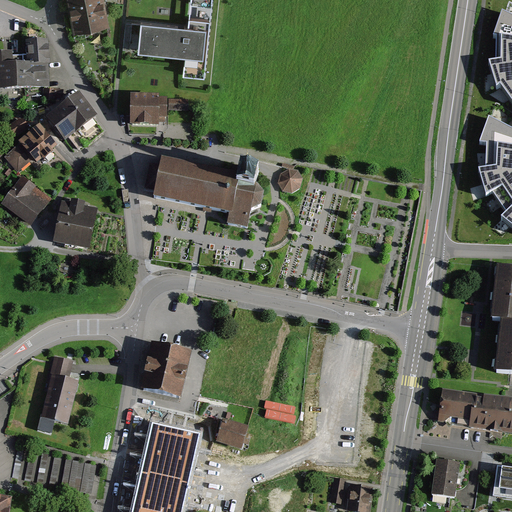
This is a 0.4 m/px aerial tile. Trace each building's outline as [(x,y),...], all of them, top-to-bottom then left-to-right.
[(104,0),(66,0),(73,32),(110,25),(106,5),(104,0)] [(178,15),(178,1),(170,1),(169,15),(178,15)] [(511,21),(503,16),(496,38),(499,39),(498,67),(491,68),(498,90),(501,88),(511,104),(511,21)] [(141,23),(138,52),(186,56),(184,76),(204,78),(210,21),(188,19),(187,27),(141,23)] [(0,52),(0,88),(49,87),(49,62),(50,62),(49,53),(48,38),(25,39),(26,54),(13,54),(13,52),(7,52),(0,52)] [(62,103),(62,91),(43,90),(43,102),(62,103)] [(159,93),(131,93),(130,125),(159,125),(159,121),(167,121),(167,96),(159,96),(159,93)] [(79,96),(47,120),(55,131),(64,144),(97,119),(87,105),(79,96)] [(189,99),(169,99),(169,110),(189,110),(189,99)] [(13,141),(29,128),(20,117),(4,129),(13,141)] [(511,134),(488,122),(481,145),(487,147),(486,176),(481,176),(487,198),(491,197),(506,219),(501,225),(511,232),(511,134)] [(58,149),(40,128),(19,145),(36,165),(42,160),(45,163),(54,156),(53,154),(58,149)] [(18,148),(5,159),(17,173),(30,162),(18,148)] [(154,194),(153,199),(230,214),(228,223),(245,226),(248,209),(257,206),(259,196),(252,189),(255,172),(233,168),(232,176),(160,162),(159,169),(153,168),(149,193),(154,194)] [(287,172),(280,176),(278,184),(282,192),(290,194),(297,190),(300,182),(296,175),(287,172)] [(24,176),(1,205),(30,228),(53,198),(24,176)] [(71,205),(62,203),(54,245),(71,248),(89,252),(98,210),(85,208),(86,205),(71,202),(71,205)] [(511,271),(496,270),(490,324),(501,326),(495,376),(511,378),(511,377),(511,271)] [(190,351),(150,343),(140,389),(180,398),(190,351)] [(72,362),(54,357),(50,374),(52,375),(37,430),(52,433),(56,419),(69,423),(80,380),(68,377),(72,362)] [(511,403),(442,393),(438,423),(445,424),(448,427),(452,426),(470,429),(488,431),(511,434),(511,403)] [(246,429),(223,422),(217,441),(240,448),(246,429)] [(182,511),(200,433),(151,423),(131,511),(182,511)] [(56,485),(63,455),(32,448),(25,478),(56,485)] [(91,493),(96,467),(67,461),(62,487),(91,493)] [(458,466),(436,463),(432,496),(454,499),(456,482),(458,466)] [(511,470),(498,469),(493,499),(511,501),(511,470)] [(349,481),(335,479),(331,504),(345,506),(349,481)] [(359,489),(351,488),(346,511),(369,511),(373,492),(359,489)] [(0,511),(7,511),(9,500),(0,498),(0,511)]
